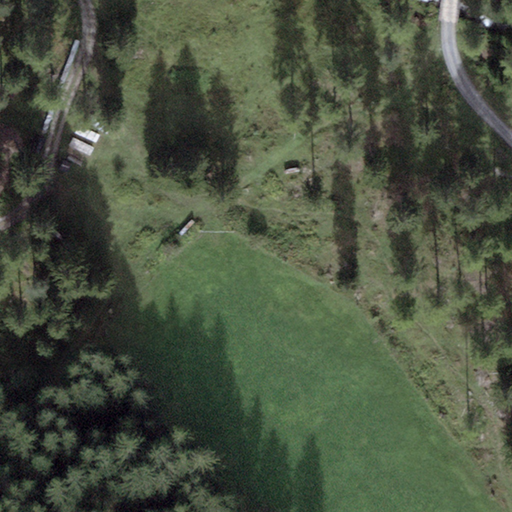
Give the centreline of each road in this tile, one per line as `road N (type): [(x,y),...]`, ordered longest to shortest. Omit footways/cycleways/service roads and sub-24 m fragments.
road 1 (track): [(0,221),(29,202),(48,172),(89,48),(85,0)]
road 2 (track): [(452,0),(450,58),(467,92),(511,141)]
